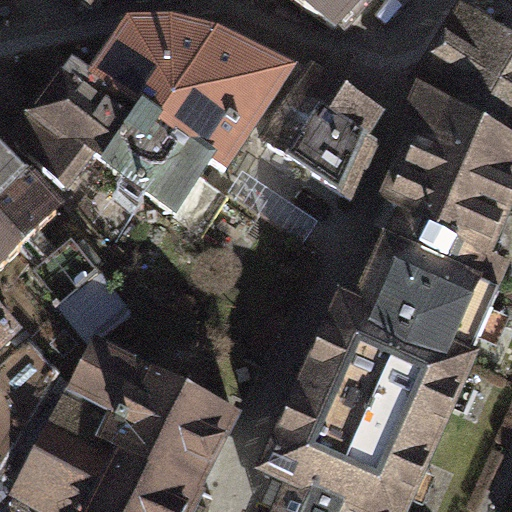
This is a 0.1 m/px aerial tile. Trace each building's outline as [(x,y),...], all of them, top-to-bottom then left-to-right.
[(59,0),(93,29),(117,0),(136,0),(152,11),(160,0),(59,0)] [(260,0),(336,49),(380,0),(260,0)] [(339,287),(256,473),(283,485),(279,494),(271,511),(410,511),(482,352),(476,349),(505,283),(511,264),(511,263),(495,255),(511,214),(511,26),(511,29),(460,1),(411,80),(416,82),(402,116),(412,122),(379,199),(398,209),(387,231),(385,230),(356,294),(339,287)] [(138,104),(100,160),(200,236),(228,195),(202,177),(212,161),(229,171),(252,134),(299,63),(217,22),(171,11),(128,14),(89,68),(86,72),(138,104)] [(89,68),(70,53),(6,135),(68,191),(95,156),(100,160),(138,104),(86,72),(89,68)] [(312,59),(259,137),(355,203),(382,140),(371,133),(387,109),(312,59)] [(0,136),(0,265),(19,247),(65,202),(0,136)] [(72,237),(30,270),(89,346),(95,333),(103,337),(134,314),(72,237)] [(0,365),(28,338),(51,315),(19,279),(31,261),(19,247),(0,265),(0,365)] [(15,492),(13,495),(45,511),(195,511),(208,489),(205,487),(245,409),(103,337),(95,333),(89,346),(71,382),(15,492)] [(28,338),(0,365),(0,477),(15,492),(71,382),(28,338)]
